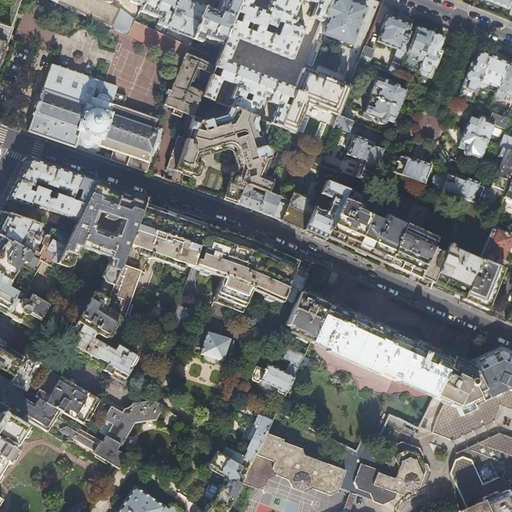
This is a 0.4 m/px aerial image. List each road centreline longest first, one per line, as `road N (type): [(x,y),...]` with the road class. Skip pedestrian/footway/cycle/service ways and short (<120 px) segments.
road 1 (residential): [(19,141),(264,227),(511,339)]
road 2 (residential): [(121,396),(0,329)]
